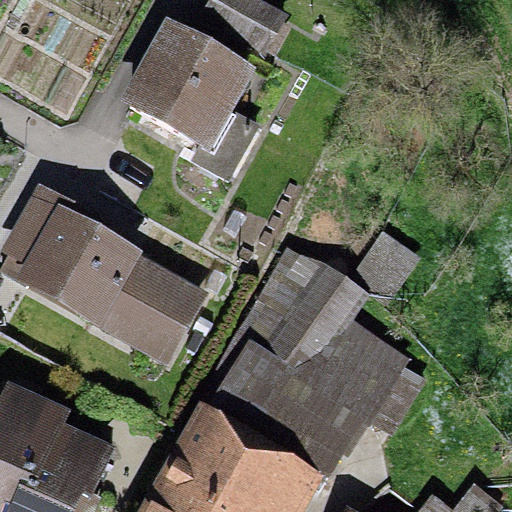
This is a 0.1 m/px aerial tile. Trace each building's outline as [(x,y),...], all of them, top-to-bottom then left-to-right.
[(284,9),(267,0),(217,0),(207,21),(263,50),(284,9)] [(265,70),(180,26),(138,107),(222,151),(265,70)] [(140,237),(44,187),(3,263),(167,349),(203,281),(136,246),(140,237)] [(280,254),(199,409),(145,511),(284,511),(302,477),(327,491),(400,353),(361,332),(376,304),(280,254)] [(82,511),(111,451),(60,427),(64,419),(20,399),(0,441),(0,511),(82,511)]
